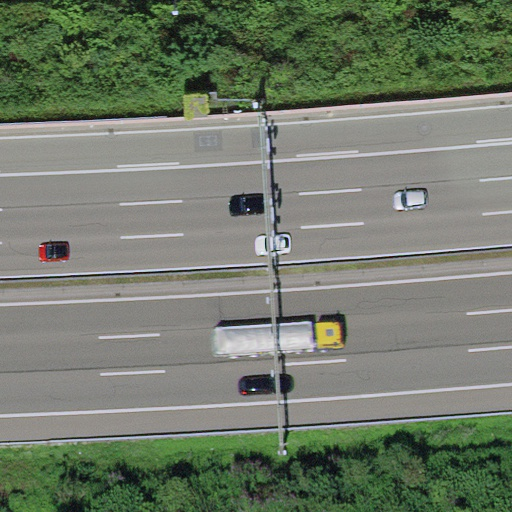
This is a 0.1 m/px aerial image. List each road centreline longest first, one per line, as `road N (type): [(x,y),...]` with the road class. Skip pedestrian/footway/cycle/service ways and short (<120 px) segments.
road 1 (motorway): [(511,182),(183,209),(0,214)]
road 2 (motorway): [(0,359),(511,326)]
